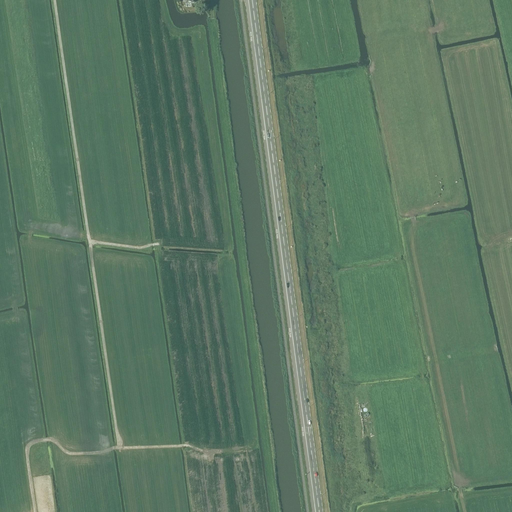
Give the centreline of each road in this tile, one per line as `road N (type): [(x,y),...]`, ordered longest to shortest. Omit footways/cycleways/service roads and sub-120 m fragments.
road 1 (primary): [(253,0),(320,511)]
road 2 (track): [(55,0),(119,447)]
road 3 (track): [(119,447),(69,453),(53,440),(32,442),(35,511)]
